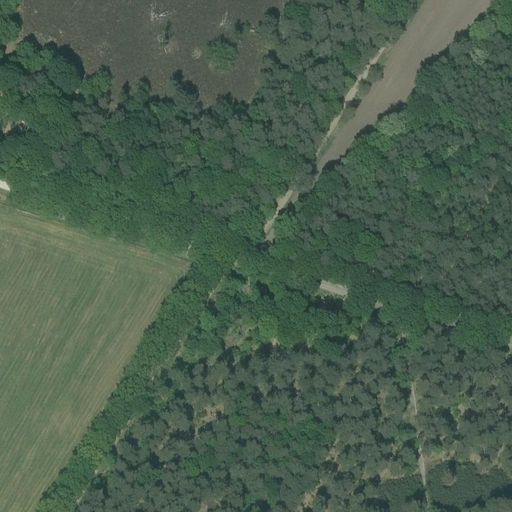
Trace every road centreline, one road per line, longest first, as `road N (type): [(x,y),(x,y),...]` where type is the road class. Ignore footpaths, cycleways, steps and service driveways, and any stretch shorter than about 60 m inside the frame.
road 1 (track): [(77,511),(412,0)]
road 2 (track): [(0,191),(418,319)]
road 3 (track): [(418,319),(405,344),(429,511)]
